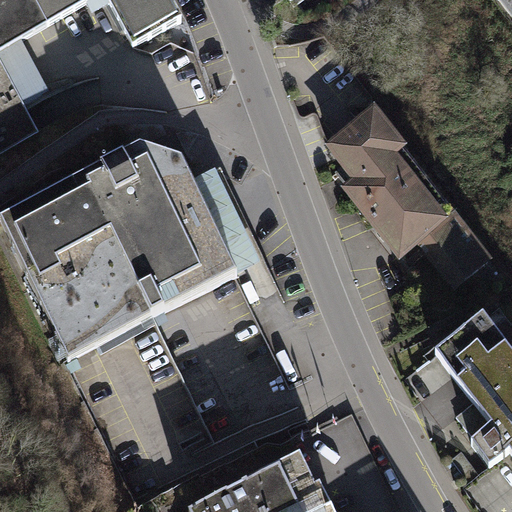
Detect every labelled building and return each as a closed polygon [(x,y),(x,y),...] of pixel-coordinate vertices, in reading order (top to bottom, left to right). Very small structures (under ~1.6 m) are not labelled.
[(0,0),(0,150),(37,132),(29,118),(24,108),(0,62),(0,56),(23,45),(108,0),(111,0),(138,50),(186,25),(172,0),(0,0)] [(511,0),(494,0),(511,23),(511,0)] [(0,56),(0,62),(24,108),(50,95),(23,45),(0,56)] [(374,115),(324,154),(351,186),(340,193),(399,266),(421,251),(453,294),(491,264),(374,115)] [(146,156),(2,224),(69,367),(157,326),(170,320),(169,316),(241,282),(239,280),(196,188),(188,171),(146,156)] [(221,176),(196,188),(239,280),(264,269),(221,176)] [(511,356),(482,317),(436,353),(492,425),(468,444),(488,469),(511,451),(511,452),(511,356)] [(190,511),(335,511),(328,497),(323,500),(296,447),(186,503),(190,511)] [(462,452),(452,459),(469,481),(479,474),(462,452)]
